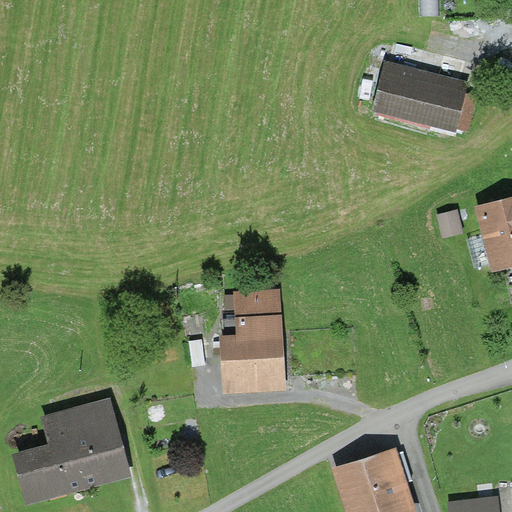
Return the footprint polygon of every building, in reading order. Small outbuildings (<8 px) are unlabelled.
[(378,106),(466,129),(473,98),(386,75),(378,106)] [(511,201),(478,211),(493,263),(511,258),(511,201)] [(223,320),(228,389),(281,386),(275,292),(240,294),(242,319),(223,320)] [(189,341),(192,366),(205,365),(202,340),(189,341)] [(482,473),(507,469),(499,394),(453,401),(457,440),(428,443),(431,467),(481,461),(482,473)] [(29,499),(122,474),(103,402),(66,412),(74,441),(18,456),(29,499)] [(330,470),(344,511),(415,511),(395,448),(330,470)] [(448,502),(449,511),(494,511),(493,497),(448,502)]
